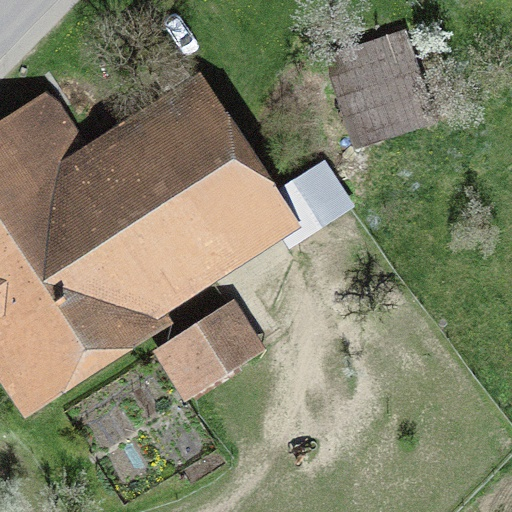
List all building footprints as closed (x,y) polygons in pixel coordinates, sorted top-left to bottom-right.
[(145,14),(121,29),(162,90),(185,75),(145,14)] [(424,117),(395,36),(328,60),(356,141),(424,117)] [(95,148),(61,94),(0,131),(0,371),(28,415),(58,395),(43,372),(279,224),(269,207),(193,86),(95,148)] [(329,170),(269,207),(279,224),(290,241),(350,204),(329,170)] [(229,303),(166,342),(196,391),(259,352),(229,303)]
